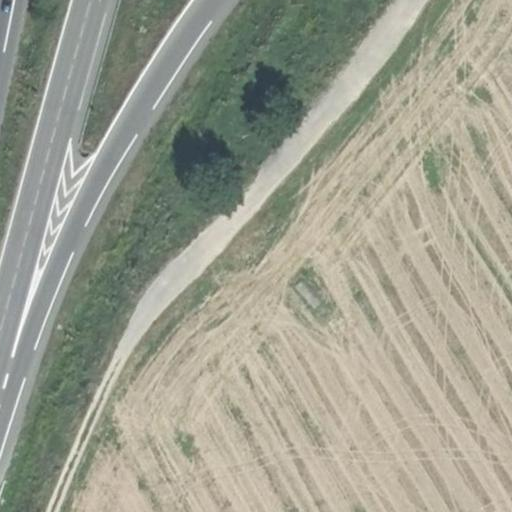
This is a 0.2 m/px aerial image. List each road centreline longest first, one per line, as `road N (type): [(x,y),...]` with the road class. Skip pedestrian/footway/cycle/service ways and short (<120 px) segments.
road 1 (track): [(409,0),(335,103),(129,341),(53,511)]
road 2 (trunk): [(0,417),(96,178),(209,0)]
road 3 (trunk): [(0,332),(90,0)]
